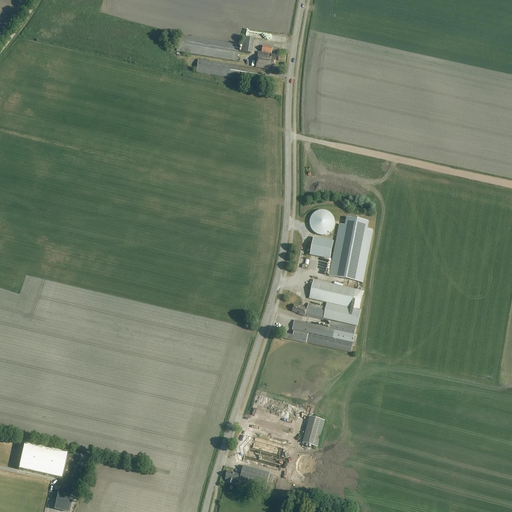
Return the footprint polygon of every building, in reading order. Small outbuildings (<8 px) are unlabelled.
[(165,45),(168,47),(171,47),(173,46),(175,43),(175,40),(175,38),(172,36),(170,35),(167,36),(164,37),(163,40),(164,43),(165,45)] [(237,62),(240,45),(179,35),(176,52),(237,62)] [(271,55),(272,48),(263,46),(262,53),(258,52),(256,68),(272,70),(272,69),(274,69),(276,56),(271,55)] [(261,83),(263,71),(199,60),(197,73),(261,83)] [(309,224),(310,228),(312,231),(314,233),(317,235),(321,236),(324,236),(328,235),(331,233),(333,230),(334,227),(335,223),(335,220),(333,216),(331,214),(328,212),(325,210),(321,210),(318,211),(315,212),(312,214),(310,217),(309,221),(309,224)] [(339,225),(329,276),(363,283),(373,231),(367,230),(369,222),(346,218),(345,226),(339,225)] [(310,255),(329,259),(332,241),(313,238),(310,255)] [(364,292),(356,290),(314,281),(310,299),(326,303),(325,308),(309,304),(308,309),(301,307),(295,305),(292,312),(299,314),(299,315),(305,317),(305,316),(331,321),(329,328),(295,320),(292,331),(294,332),(293,337),(284,335),(283,339),(306,344),(351,353),(360,311),(364,292)] [(251,410),(248,417),(255,420),(257,412),(251,410)] [(307,419),(301,446),(317,449),(323,422),(307,419)] [(278,471),(285,446),(249,436),(244,453),(240,452),(238,460),(278,471)] [(77,461),(67,459),(67,455),(24,444),(18,470),(62,480),(64,481),(62,486),(73,490),(79,477),(78,477),(84,464),(77,461)] [(319,464),(317,461),(315,458),(312,456),(308,455),(304,456),(301,457),(298,460),(297,464),(297,468),(298,471),(300,474),(304,476),(307,477),(311,476),(315,475),(317,472),(319,468),(319,464)] [(266,490),(270,473),(244,466),(242,473),(240,473),(239,475),(228,472),(226,480),(229,481),(228,483),(234,485),(235,482),(240,483),(266,490)] [(280,496),(285,481),(273,478),(269,493),(280,496)] [(61,490),(57,510),(66,511),(68,511),(73,492),(61,490)]
